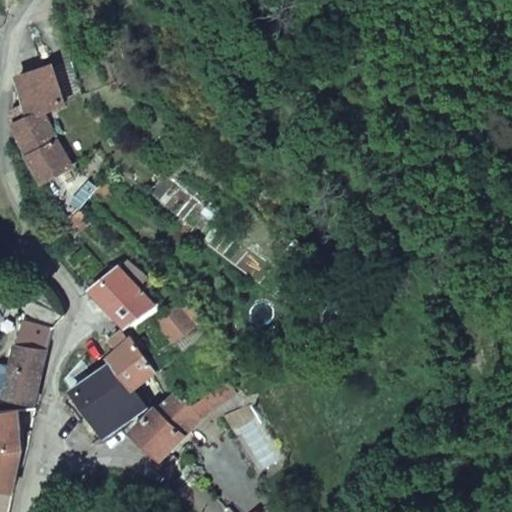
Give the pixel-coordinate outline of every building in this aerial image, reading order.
[(18,131),(34,158),(46,179),(73,164),(44,111),(64,101),(54,68),(19,77),(27,105),(12,109),(18,131)] [(106,180),(96,191),(102,197),(112,186),(106,180)] [(127,324),(151,301),(117,264),(91,287),(125,324),(127,324)] [(188,296),(157,320),(173,340),(174,339),(204,317),(188,296)] [(182,349),(211,327),(204,317),(174,339),(182,349)] [(34,402),(51,328),(36,324),(20,320),(3,395),(34,402)] [(156,369),(132,337),(115,350),(111,353),(116,360),(135,385),(156,369)] [(116,360),(75,390),(87,408),(97,423),(104,433),(124,419),(143,404),(137,389),(135,385),(116,360)] [(154,404),(131,429),(130,430),(146,444),(161,458),(200,415),(228,396),(215,386),(191,405),(175,390),(157,407),(154,404)] [(15,467),(19,446),(16,408),(0,408),(0,487),(11,488),(15,467)] [(84,432),(94,440),(104,433),(97,423),(84,432)]
